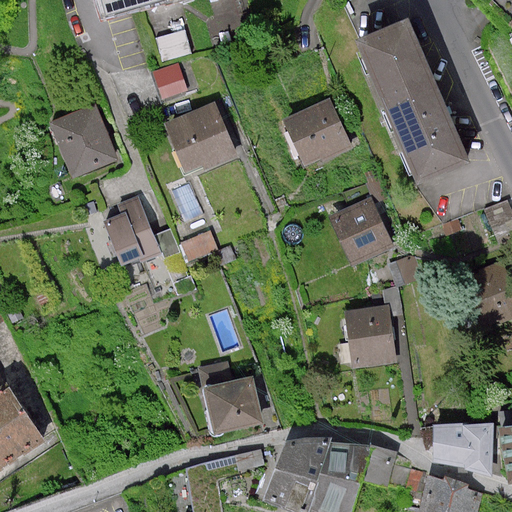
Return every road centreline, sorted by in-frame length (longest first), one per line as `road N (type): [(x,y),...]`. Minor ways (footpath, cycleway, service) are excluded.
road 1 (residential): [(511,149),(437,0)]
road 2 (unknown): [(109,59),(149,173)]
